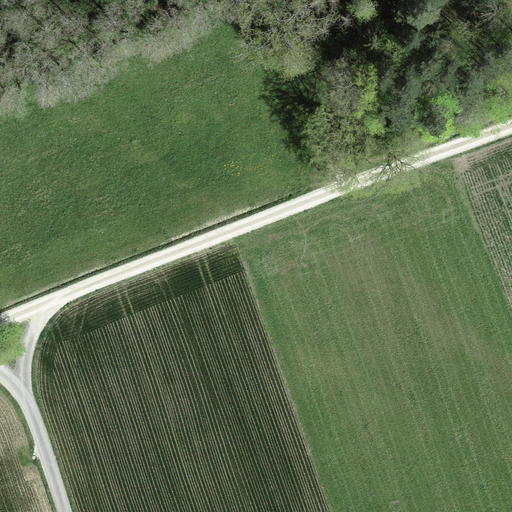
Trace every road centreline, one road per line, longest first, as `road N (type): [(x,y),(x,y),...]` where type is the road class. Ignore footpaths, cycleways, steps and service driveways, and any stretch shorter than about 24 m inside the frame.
road 1 (track): [(0,320),(343,185)]
road 2 (track): [(63,511),(22,388),(30,336),(58,296)]
road 3 (track): [(343,185),(332,114),(385,0)]
road 4 (track): [(343,185),(511,121)]
